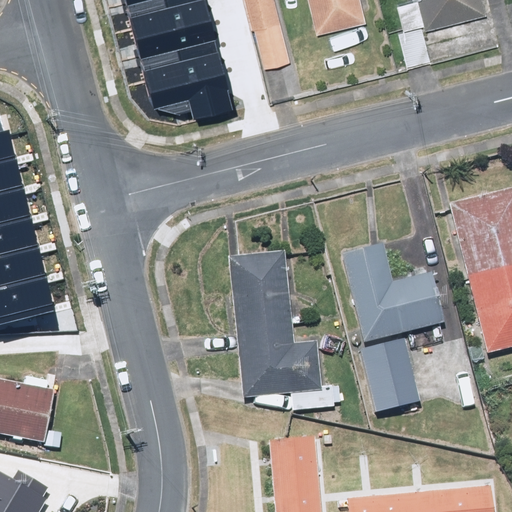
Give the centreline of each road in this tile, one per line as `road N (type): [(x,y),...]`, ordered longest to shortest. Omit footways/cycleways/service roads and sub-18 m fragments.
road 1 (residential): [(98,202),(511,97)]
road 2 (residential): [(160,511),(150,400),(98,202)]
road 3 (residential): [(98,202),(52,32)]
